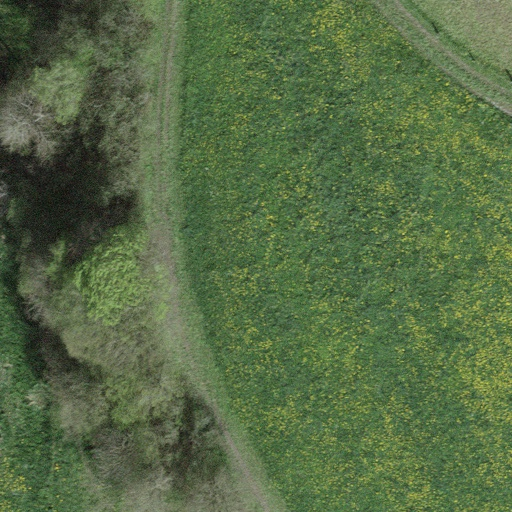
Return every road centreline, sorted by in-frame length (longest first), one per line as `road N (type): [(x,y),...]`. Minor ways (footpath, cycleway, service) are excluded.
road 1 (track): [(166,0),(153,128),(161,261),(199,394),(273,511)]
road 2 (track): [(381,0),(511,103)]
